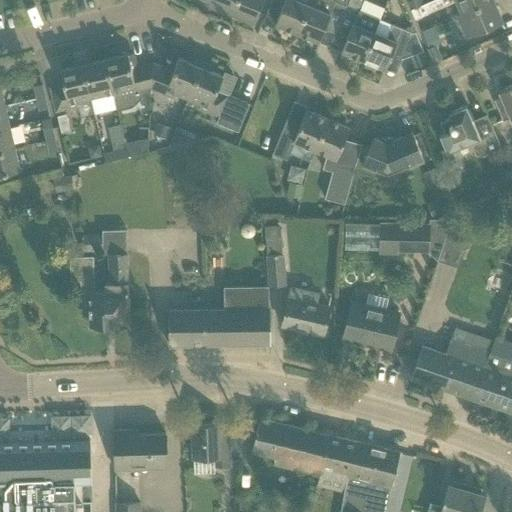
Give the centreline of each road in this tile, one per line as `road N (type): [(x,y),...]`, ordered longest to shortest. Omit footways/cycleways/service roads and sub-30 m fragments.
road 1 (tertiary): [(511,460),(421,427),(190,388),(0,391)]
road 2 (residential): [(150,16),(369,109),(511,54)]
road 3 (residential): [(0,48),(150,16)]
